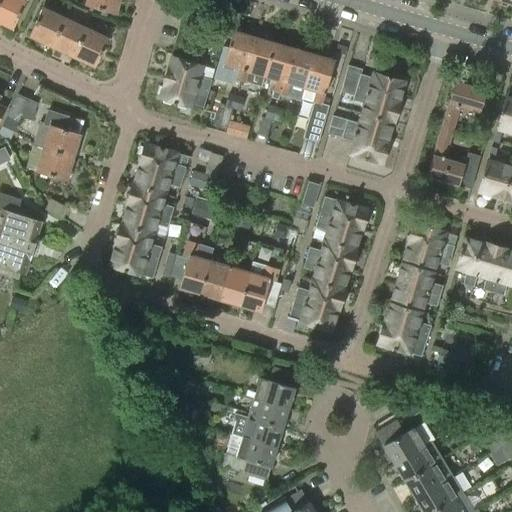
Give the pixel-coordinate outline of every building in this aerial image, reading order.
[(25,0),(0,0),(0,22),(13,28),(26,0),(25,0)] [(119,0),(86,0),(85,5),(115,14),(119,0)] [(217,0),(193,0),(191,6),(214,12),(217,0)] [(190,7),(183,26),(197,31),(203,12),(190,7)] [(29,36),(51,46),(64,18),(42,8),(29,36)] [(51,46),(72,57),(86,28),(64,18),(51,46)] [(97,28),(100,21),(95,19),(92,26),(97,28)] [(86,28),(72,57),(95,67),(108,39),(86,28)] [(233,79),(241,81),(253,38),(233,32),(223,64),(236,68),(233,79)] [(251,72),(264,75),(273,44),(253,38),(241,81),(248,83),(251,72)] [(273,91),(281,93),(293,50),(273,44),(264,75),(277,79),(273,91)] [(292,83),(304,87),(313,55),(293,50),(281,93),(280,97),(286,99),(287,95),(288,95),(292,83)] [(321,104),(334,61),(313,55),(304,87),(301,99),(313,102),(302,138),(318,143),(328,106),(321,104)] [(172,57),(165,77),(208,90),(211,80),(199,76),(202,66),(172,57)] [(342,85),(343,85),(399,103),(399,102),(398,102),(404,82),(373,73),(370,83),(359,80),(362,70),(348,66),(342,85)] [(208,90),(165,77),(159,98),(190,107),(202,110),(208,90)] [(449,103),(441,129),(451,132),(459,106),(480,112),(491,115),(497,96),(485,93),(486,91),(454,82),(448,103),(449,103)] [(364,104),(361,114),(393,123),(392,123),(393,124),(399,102),(399,103),(343,85),(341,92),(354,96),(352,100),(364,104)] [(280,97),(281,93),(273,91),(271,99),(278,101),(280,97)] [(225,105),(232,108),(236,96),(229,93),(225,105)] [(15,99),(6,118),(17,123),(20,117),(32,121),(38,104),(18,95),(15,99)] [(236,96),(232,108),(240,110),(244,98),(236,96)] [(503,130),(511,133),(511,98),(506,97),(493,142),(499,144),(503,130)] [(266,118),(273,120),(277,108),(269,105),(266,118)] [(277,108),(273,120),(280,122),(284,110),(277,108)] [(43,148),(43,149),(73,158),(80,134),(71,131),(74,118),(50,111),(46,124),(42,123),(35,146),(43,148)] [(332,116),(329,126),(387,143),(387,142),(386,142),(392,123),(393,123),(361,114),(358,123),(332,116)] [(6,118),(2,126),(13,131),(17,123),(6,118)] [(0,135),(9,140),(13,131),(2,126),(0,129),(0,135)] [(387,143),(329,126),(327,134),(353,142),(349,154),(381,164),(388,142),(387,142),(387,143)] [(451,132),(441,129),(433,156),(432,156),(426,177),(458,186),(459,184),(467,186),(476,159),(467,156),(464,166),(443,159),(451,132)] [(138,164),(140,165),(140,164),(182,177),(185,167),(173,164),(176,153),(144,144),(138,164)] [(6,145),(0,147),(0,163),(12,158),(6,145)] [(502,199),(511,167),(494,162),(498,150),(491,148),(478,192),(502,199)] [(73,158),(43,149),(36,172),(66,181),(73,158)] [(211,154),(204,174),(215,178),(222,157),(211,154)] [(140,164),(140,165),(134,184),(134,185),(164,194),(167,184),(179,188),(182,177),(140,164)] [(502,199),(511,201),(511,167),(502,199)] [(189,183),(200,187),(204,174),(193,171),(189,183)] [(204,174),(200,187),(211,191),(215,178),(204,174)] [(302,198),(313,200),(316,183),(305,182),(302,198)] [(126,205),(127,205),(170,217),(173,207),(161,203),(164,194),(134,185),(134,184),(132,183),(126,205)] [(0,237),(34,249),(37,237),(37,236),(41,222),(25,217),(27,211),(18,208),(21,200),(0,192),(0,237)] [(191,206),(193,199),(184,197),(182,204),(191,206)] [(190,216),(203,220),(207,204),(195,200),(190,216)] [(321,207),(318,217),(361,229),(361,230),(362,231),(368,210),(336,200),(333,210),(321,207)] [(298,204),(296,210),(308,214),(310,207),(298,204)] [(127,205),(122,224),(121,225),(153,234),(164,237),(170,217),(127,205)] [(306,220),(308,214),(296,210),(292,226),(303,230),(306,220)] [(234,224),(241,227),(244,214),(237,212),(234,224)] [(244,214),(241,227),(249,229),(252,217),(244,214)] [(355,249),(361,230),(361,229),(318,217),(315,227),(327,231),(324,241),(355,250),(355,249)] [(406,244),(408,244),(408,243),(451,256),(454,246),(442,243),(445,232),(413,223),(406,244)] [(114,245),(116,245),(158,257),(161,247),(150,243),(153,234),(121,225),(122,224),(121,224),(114,245)] [(274,236),(282,239),(285,227),(278,224),(274,236)] [(34,249),(0,237),(0,273),(18,279),(20,273),(25,274),(29,260),(30,260),(34,249)] [(472,287),(476,275),(485,244),(484,244),(463,238),(463,239),(464,240),(455,269),(465,272),(462,284),(472,287)] [(309,247),(306,257),(349,270),(350,271),(356,250),(355,249),(355,250),(324,241),(321,250),(309,247)] [(482,290),(492,293),(505,249),(506,250),(506,249),(485,242),(484,244),(485,244),(476,275),(485,278),(482,290)] [(408,243),(408,244),(402,264),(433,273),(436,263),(447,267),(451,256),(408,243)] [(200,293),(209,261),(197,257),(201,246),(193,244),(188,260),(182,280),(181,282),(179,287),(200,293)] [(116,245),(109,266),(140,275),(140,274),(152,278),(155,267),(158,257),(116,245)] [(511,285),(511,251),(506,250),(505,249),(492,293),(503,296),(506,284),(511,285)] [(166,260),(173,262),(175,256),(175,255),(169,253),(166,260)] [(220,299),(233,256),(225,254),(222,265),(209,261),(200,293),(220,299)] [(182,280),(188,260),(175,256),(173,262),(169,276),(169,278),(181,282),(182,280)] [(240,305),(249,273),(237,269),(240,258),(233,256),(220,299),(240,305)] [(315,271),(312,281),(343,290),(349,270),(306,257),(303,268),(315,271)] [(169,276),(173,262),(166,260),(162,275),(169,276)] [(402,264),(396,284),(439,296),(442,286),(430,283),(433,273),(402,264)] [(250,273),(249,273),(240,305),(260,311),(270,280),(273,268),(265,266),(262,277),(250,273)] [(280,291),(287,292),(290,281),(283,279),(280,291)] [(298,287),(294,298),(337,310),(337,311),(338,311),(345,290),(343,290),(312,281),(309,291),(298,287)] [(396,284),(390,304),(421,313),(424,303),(436,307),(439,296),(396,284)] [(337,310),(294,298),(288,318),(331,331),(337,311),(337,310)] [(14,310),(22,313),(26,301),(18,299),(14,310)] [(390,304),(384,323),(384,324),(427,336),(430,326),(418,323),(421,313),(390,304)] [(384,324),(384,323),(383,323),(377,344),(421,357),(427,336),(384,324)] [(437,361),(444,363),(447,352),(441,350),(437,361)] [(444,363),(450,365),(453,354),(447,352),(444,363)] [(450,365),(457,367),(460,355),(453,354),(450,365)] [(457,367),(463,368),(466,357),(460,355),(457,367)] [(466,357),(463,368),(469,370),(473,359),(466,357)] [(254,398),(288,408),(298,375),(274,368),(270,381),(260,378),(254,398)] [(173,390),(183,393),(187,379),(177,376),(173,390)] [(248,417),(282,428),(288,408),(254,398),(248,417)] [(210,410),(222,414),(224,406),(212,402),(210,410)] [(174,406),(179,418),(190,421),(195,407),(180,403),(174,406)] [(234,423),(231,434),(276,447),(282,428),(248,417),(247,417),(235,414),(236,410),(224,406),(222,414),(234,418),(233,420),(234,423)] [(483,426),(480,420),(472,418),(467,421),(474,432),(483,426)] [(397,421),(376,434),(394,464),(431,441),(433,440),(423,423),(404,433),(397,421)] [(266,480),(276,447),(231,434),(221,467),(249,475),(247,481),(261,485),(263,479),(266,480)] [(500,447),(511,439),(511,438),(496,435),(482,442),(489,454),(500,447)] [(511,458),(511,439),(500,447),(507,461),(511,458)] [(394,464),(404,481),(442,459),(431,441),(394,464)] [(404,481),(415,499),(452,476),(442,459),(404,481)] [(415,499),(422,511),(432,511),(463,493),(452,476),(415,499)] [(314,511),(301,490),(279,503),(265,511),(314,511)] [(262,491),(251,498),(256,508),(267,501),(262,491)] [(432,511),(471,511),(474,511),(463,493),(432,511)]
